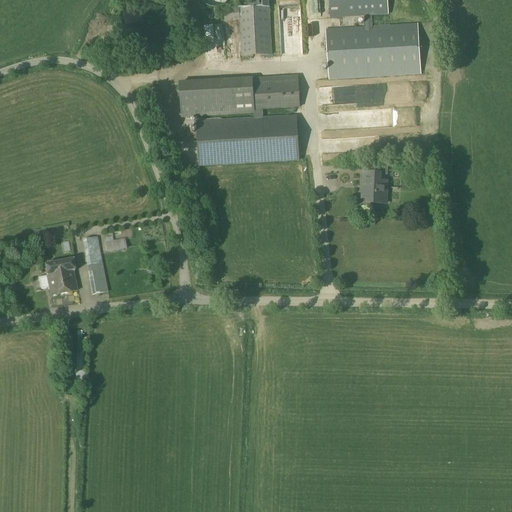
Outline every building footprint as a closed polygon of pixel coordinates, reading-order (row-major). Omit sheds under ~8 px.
[(272,56),(270,7),(269,1),(272,1),(271,0),(235,0),(236,3),(238,3),(239,8),(205,11),(210,60),(227,59),(224,23),(239,21),(241,58),(272,56)] [(365,17),(365,27),(325,29),(329,81),(421,75),(418,24),(372,27),(371,16),(389,16),(387,0),(329,0),(330,19),(365,17)] [(300,108),(300,104),(298,76),(253,79),(253,78),(179,83),(181,119),(254,115),(254,119),(196,122),(199,167),(300,161),(297,117),(263,119),(263,110),(300,108)] [(380,181),(380,174),(363,173),(362,199),(367,199),(367,204),(387,205),(388,182),(380,181)] [(48,226),(49,238),(66,237),(65,225),(48,226)] [(35,241),(48,239),(46,229),(33,232),(35,241)] [(82,240),(92,296),(109,293),(98,237),(82,240)] [(107,252),(114,251),(115,256),(122,255),(121,250),(126,249),(125,240),(112,242),(112,238),(105,239),(106,243),(105,243),(107,252)] [(47,278),(73,272),(75,272),(73,260),(45,265),(47,278)] [(73,272),(47,278),(51,297),(77,292),(73,272)] [(3,293),(15,291),(13,282),(1,285),(3,293)] [(76,339),(75,379),(83,379),(84,339),(76,339)]
